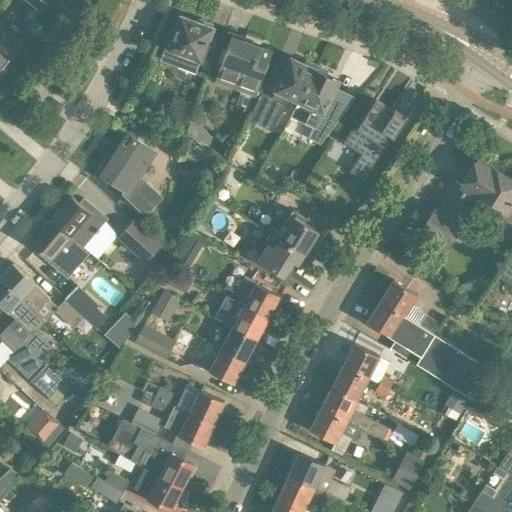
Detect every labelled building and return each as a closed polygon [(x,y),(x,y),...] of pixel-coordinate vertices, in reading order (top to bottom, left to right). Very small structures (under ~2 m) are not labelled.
[(29,0),(39,8),(45,0),(50,0),(52,1),(52,0),(29,0)] [(164,45),(165,46),(160,60),(196,73),(212,28),(181,17),(175,36),(168,33),(164,45)] [(215,81),(255,96),(272,51),(262,47),(243,40),(245,36),(228,30),(212,73),(217,75),(215,81)] [(0,37),(0,76),(7,68),(4,66),(16,52),(19,54),(19,53),(0,37)] [(272,131),(288,99),(299,104),(301,101),(316,70),(291,58),(272,98),(263,93),(250,120),(272,131)] [(351,102),(333,93),(339,81),(316,70),(301,101),(299,104),(291,117),(312,128),(308,138),(320,144),(356,97),(355,97),(351,102)] [(376,100),(365,116),(362,114),(343,142),(361,153),(350,171),(363,180),(392,136),(394,137),(407,118),(395,110),(394,111),(376,100)] [(122,193),(146,215),(163,197),(141,177),(157,153),(134,138),(127,147),(122,144),(101,175),(125,191),(122,193)] [(351,168),(356,160),(338,150),(333,158),(351,168)] [(463,225),(458,222),(474,197),(503,215),(504,215),(502,218),(511,224),(511,180),(479,161),(476,165),(475,164),(462,186),(454,181),(425,225),(429,228),(426,233),(449,247),(463,225)] [(71,196),(52,218),(85,246),(104,224),(71,196)] [(293,215),(280,236),(306,252),(318,230),(293,215)] [(85,246),(52,218),(31,243),(39,252),(38,253),(68,279),(90,252),(84,247),(85,246)] [(133,219),(117,237),(145,263),(162,245),(133,219)] [(306,252),(280,236),(273,232),(257,259),(285,276),(293,263),(298,265),(306,252)] [(183,255),(193,260),(200,247),(191,242),(183,255)] [(511,253),(498,276),(511,285),(511,253)] [(58,306),(36,286),(36,285),(12,263),(1,276),(30,303),(48,319),(56,311),(74,328),(86,316),(67,297),(58,306)] [(166,283),(185,293),(193,279),(174,269),(166,283)] [(0,276),(0,305),(33,335),(36,332),(48,319),(30,303),(1,276),(0,276)] [(237,298),(270,315),(280,296),(255,282),(244,276),(238,288),(241,289),(237,298)] [(393,279),(380,300),(404,315),(404,314),(406,316),(419,296),(393,279)] [(67,297),(86,316),(97,326),(108,315),(78,286),(67,297)] [(169,321),(182,296),(166,288),(151,312),(169,321)] [(216,315),(258,337),(270,315),(237,298),(235,300),(226,295),(216,315)] [(366,321),(390,337),(396,340),(390,348),(416,365),(417,364),(472,399),(491,370),(436,335),(420,325),(404,315),(380,300),(366,321)] [(107,331),(120,343),(141,322),(128,309),(107,331)] [(426,314),(420,325),(436,335),(442,325),(426,314)] [(221,346),(247,359),(258,337),(216,315),(214,318),(231,326),(221,346)] [(144,324),(134,342),(165,359),(175,341),(144,324)] [(0,334),(0,343),(2,341),(13,352),(6,359),(49,398),(65,381),(42,359),(44,358),(27,342),(9,325),(0,334)] [(33,335),(27,342),(44,358),(53,348),(36,332),(33,335)] [(354,342),(343,363),(370,378),(381,356),(354,342)] [(234,385),(247,359),(221,346),(208,370),(234,385)] [(343,363),(332,385),(358,398),(359,399),(370,378),(343,363)] [(394,380),(384,375),(380,382),(390,387),(394,380)] [(390,387),(380,382),(375,392),(385,398),(390,387)] [(332,385),(321,406),(349,420),(388,439),(393,430),(354,410),(359,399),(358,398),(332,385)] [(156,394),(170,400),(173,394),(159,387),(156,394)] [(199,389),(189,410),(215,422),(225,401),(199,389)] [(150,406),(164,413),(170,400),(156,394),(150,406)] [(472,399),(466,409),(482,419),(488,409),(472,399)] [(215,422),(189,410),(188,412),(174,405),(164,427),(178,434),(177,435),(204,447),(215,422)] [(388,439),(349,420),(321,406),(309,430),(337,444),(342,433),(356,440),(361,429),(386,442),(388,439)] [(131,420),(142,425),(155,432),(162,420),(138,408),(131,420)] [(33,425),(54,443),(67,428),(46,410),(33,425)] [(195,465),(169,452),(168,451),(172,443),(154,434),(155,432),(142,425),(134,442),(138,444),(130,460),(135,463),(137,459),(184,485),(195,465)] [(67,445),(76,450),(81,442),(72,436),(67,445)] [(416,454),(424,458),(428,451),(420,447),(416,454)] [(407,449),(391,480),(410,489),(426,459),(424,458),(416,454),(407,449)] [(336,470),(334,469),(326,465),(299,452),(289,473),(349,500),(353,490),(342,485),(342,484),(332,479),(336,470)] [(511,455),(507,453),(499,465),(511,472),(511,455)] [(144,467),(134,488),(147,495),(146,497),(172,510),(184,485),(137,459),(135,463),(144,467)] [(474,501),(491,511),(511,511),(511,472),(499,465),(498,467),(507,472),(491,497),(481,491),(474,501)] [(0,499),(18,474),(9,469),(0,477),(0,499)] [(124,491),(129,482),(109,471),(105,479),(124,491)] [(349,500),(289,473),(279,495),(305,507),(306,508),(313,511),(318,499),(332,506),(336,497),(348,502),(349,500)] [(99,476),(98,478),(93,487),(119,502),(126,492),(124,491),(105,479),(99,476)] [(279,495),(271,511),(304,511),(306,508),(305,507),(279,495)] [(397,511),(399,508),(381,499),(374,511),(397,511)] [(344,511),(348,504),(338,500),(335,508),(344,511)] [(491,511),(474,501),(467,511),(491,511)]
